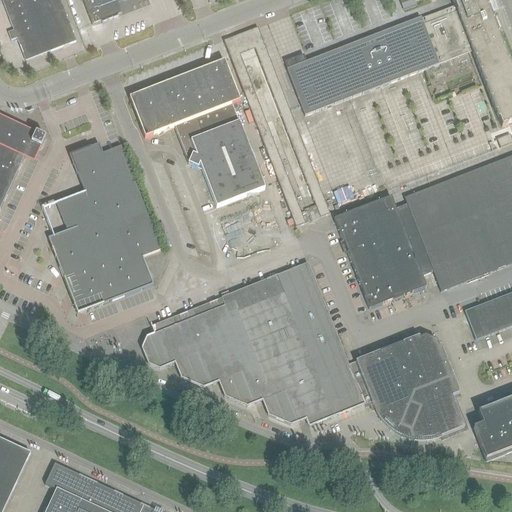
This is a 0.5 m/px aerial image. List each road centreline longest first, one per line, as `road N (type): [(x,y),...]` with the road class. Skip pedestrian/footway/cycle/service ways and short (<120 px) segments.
road 1 (unclassified): [(353,456),(341,445),(279,440),(0,313)]
road 2 (unclassified): [(0,93),(37,92),(273,0)]
road 3 (secondary): [(307,511),(84,419)]
road 4 (unclassified): [(0,425),(187,511)]
